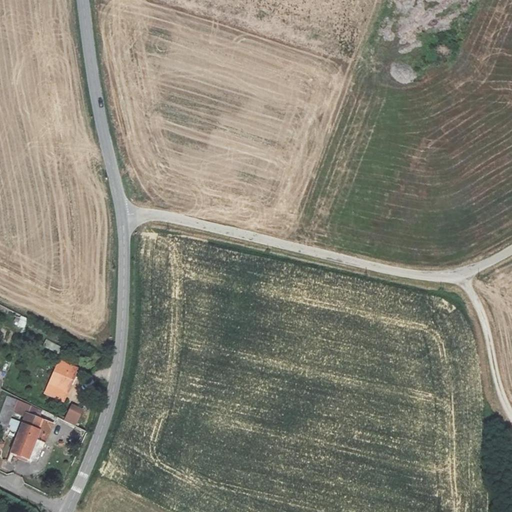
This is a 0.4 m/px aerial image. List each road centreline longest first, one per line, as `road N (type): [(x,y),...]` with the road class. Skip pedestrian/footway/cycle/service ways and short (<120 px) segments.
road 1 (unclassified): [(122,215),(164,216),(415,275),(460,274),(511,249)]
road 2 (unclassified): [(67,511),(114,388),(122,215)]
road 3 (unclassified): [(122,215),(82,0)]
